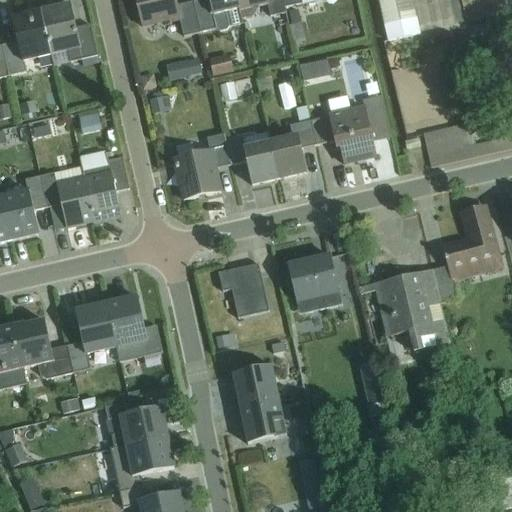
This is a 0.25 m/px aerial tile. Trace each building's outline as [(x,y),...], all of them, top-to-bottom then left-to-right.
[(200,35),(193,4),(178,7),(176,0),(134,0),(142,29),(168,22),(169,26),(180,24),(183,38),(200,35)] [(240,22),(242,22),(237,0),(208,0),(193,4),(200,35),(216,31),(220,34),(227,32),(230,28),(240,25),(240,22)] [(285,10),(282,0),(237,0),(242,22),(253,19),(259,10),(267,8),(270,19),(286,15),(285,10)] [(282,0),(285,10),(302,6),(300,0),(282,0)] [(511,0),(420,0),(412,2),(411,0),(378,0),(388,43),(392,42),(393,47),(399,70),(438,61),(434,37),(417,42),(417,37),(420,36),(420,35),(430,32),(466,24),(467,25),(511,15),(511,0)] [(68,55),(71,65),(82,63),(98,59),(91,28),(76,31),(71,7),(42,14),(52,59),(68,55)] [(298,11),(289,13),(292,26),(289,27),(293,44),(305,40),(298,11)] [(25,65),(52,59),(42,14),(13,21),(18,44),(3,47),(10,78),(27,75),(25,65)] [(0,80),(10,78),(3,47),(0,48),(0,80)] [(230,57),(210,61),(213,79),(233,75),(230,57)] [(84,69),(99,66),(98,59),(82,63),(84,69)] [(185,64),(188,78),(203,75),(200,61),(185,64)] [(328,62),(300,69),(304,84),(332,78),(328,62)] [(271,79),(258,81),(261,98),(274,95),(271,79)] [(220,87),(223,104),(237,101),(234,84),(220,87)] [(162,94),(152,96),(153,101),(149,102),(152,116),(172,112),(169,98),(163,99),(162,94)] [(381,99),(362,103),(363,109),(365,109),(374,144),(390,140),(381,99)] [(343,102),(329,105),(331,116),(346,113),(343,102)] [(25,122),(36,119),(33,103),(20,106),(23,118),(23,117),(25,122)] [(9,107),(0,108),(0,122),(12,121),(9,107)] [(316,148),(311,123),(308,108),(296,111),(300,126),(290,128),(293,139),(271,144),(279,182),(307,175),(301,151),(316,148)] [(311,123),(316,148),(334,144),(337,152),(340,151),(344,167),(377,159),(374,144),(365,109),(363,109),(346,113),(331,116),(328,117),(329,119),(311,123)] [(97,111),(78,115),(82,137),(102,133),(97,111)] [(100,116),(103,132),(115,130),(112,114),(100,116)] [(470,125),(423,136),(431,169),(511,150),(511,138),(476,147),(470,125)] [(49,126),(34,129),(36,141),(51,138),(49,126)] [(279,182),(271,144),(269,134),(242,141),(242,139),(226,143),(232,168),(246,164),(252,188),(279,182)] [(232,168),(226,143),(224,136),(207,140),(209,152),(174,161),(184,203),(221,195),(216,171),(232,168)] [(123,160),(108,164),(106,156),(81,162),(83,170),(94,224),(121,218),(116,195),(130,192),(123,160)] [(94,224),(83,170),(40,179),(48,211),(50,210),(61,208),(67,230),(67,231),(94,224)] [(34,213),(48,211),(40,179),(25,182),(27,192),(2,198),(12,243),(40,237),(34,213)] [(0,246),(12,243),(2,198),(0,198),(0,246)] [(61,208),(50,210),(55,232),(67,230),(61,208)] [(433,272),(441,306),(459,301),(455,284),(501,272),(484,210),(464,216),(470,241),(442,248),(448,269),(433,272)] [(299,309),(341,300),(331,259),(288,269),(299,309)] [(259,267),(219,276),(223,295),(232,293),(238,321),(269,314),(259,267)] [(438,349),(451,346),(441,306),(433,272),(420,276),(421,280),(438,349)] [(401,280),(358,291),(360,297),(376,293),(387,340),(409,335),(414,357),(438,351),(438,349),(421,280),(420,276),(401,280)] [(145,331),(138,300),(107,307),(117,352),(120,366),(163,355),(157,328),(145,331)] [(341,300),(299,309),(300,316),(343,307),(341,300)] [(67,349),(73,376),(91,372),(88,358),(117,352),(107,307),(91,311),(91,313),(76,316),(83,345),(67,349)] [(52,352),(45,323),(27,327),(27,326),(13,329),(24,372),(39,368),(41,379),(47,382),(73,376),(67,349),(52,352)] [(13,329),(0,331),(0,393),(27,388),(24,372),(13,329)] [(236,333),(221,334),(221,349),(237,348),(236,333)] [(379,364),(360,369),(375,435),(388,432),(385,418),(389,417),(379,364)] [(241,412),(280,404),(272,369),(233,377),(241,412)] [(77,401),(61,406),(63,417),(80,413),(77,401)] [(280,404),(241,412),(248,447),(287,439),(280,404)] [(115,451),(169,440),(169,438),(166,426),(165,426),(161,410),(137,415),(135,405),(107,411),(109,423),(117,421),(120,436),(112,438),(115,451)] [(305,407),(290,410),(292,422),(295,422),(298,436),(310,434),(305,407)] [(12,433),(0,435),(0,440),(13,470),(18,469),(27,466),(19,447),(16,449),(12,433)] [(169,440),(115,451),(110,452),(121,494),(142,489),(139,479),(174,471),(171,458),(173,457),(169,440)] [(511,511),(511,471),(487,477),(492,511),(511,511)] [(34,481),(20,487),(31,511),(34,511),(46,508),(34,481)] [(142,489),(121,494),(124,511),(138,508),(139,511),(184,511),(181,495),(146,502),(144,490),(142,489)]
